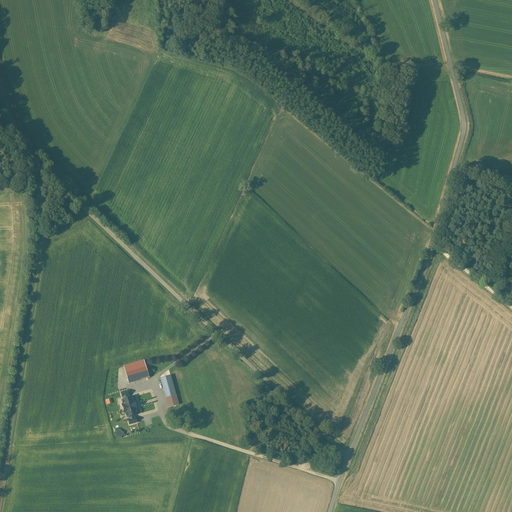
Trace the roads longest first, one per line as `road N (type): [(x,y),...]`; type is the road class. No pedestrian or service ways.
road 1 (unclassified): [(348,457),(48,176),(21,136),(0,75)]
road 2 (unclassified): [(434,0),(463,130),(431,244),(348,457)]
